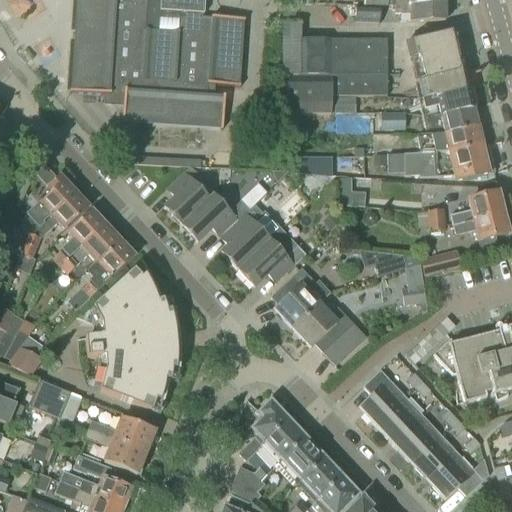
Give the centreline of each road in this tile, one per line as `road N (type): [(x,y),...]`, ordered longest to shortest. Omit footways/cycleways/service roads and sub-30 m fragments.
road 1 (residential): [(245,374),(230,322),(32,110)]
road 2 (unclassified): [(408,511),(284,376),(245,374)]
road 3 (residential): [(165,511),(211,396),(245,374)]
